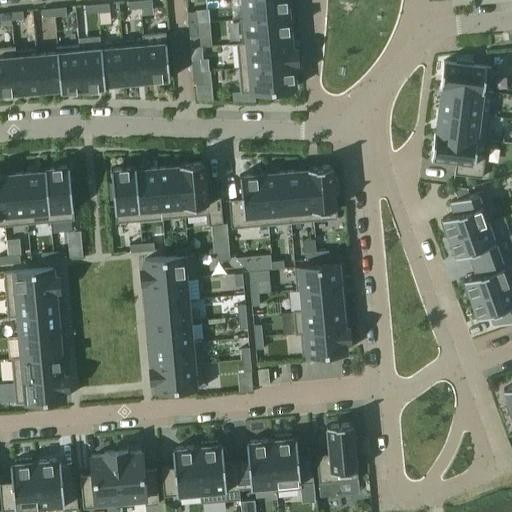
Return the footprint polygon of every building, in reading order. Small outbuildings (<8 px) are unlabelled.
[(141,8),(139,0),(138,0),(128,1),(129,9),(141,8)] [(152,0),(139,0),(141,8),(153,7),(152,0)] [(288,4),(287,0),(243,0),(245,18),(240,18),(240,19),(289,15),(288,4)] [(109,3),(97,4),(98,12),(110,11),(109,3)] [(98,12),(97,4),(85,5),(86,13),(98,12)] [(66,7),(54,8),(55,16),(67,15),(66,7)] [(55,16),(54,8),(42,9),(43,17),(55,16)] [(23,11),(11,12),(12,20),(24,19),(23,11)] [(197,23),(196,11),(188,12),(189,24),(197,23)] [(0,21),(12,20),(11,12),(0,12),(0,21)] [(291,39),(289,15),(240,19),(242,42),(237,43),(237,44),(291,39)] [(198,35),(197,23),(189,24),(190,36),(198,35)] [(166,32),(143,34),(147,81),(170,79),(166,32)] [(147,81),(143,34),(142,34),(142,39),(122,41),(126,83),(147,81)] [(296,49),(292,49),(291,39),(237,44),(239,68),(297,62),(296,49)] [(126,83),(122,41),(101,43),(105,88),(106,87),(105,85),(126,83)] [(105,88),(101,43),(99,43),(100,48),(81,50),(80,45),(79,45),(83,89),(105,88)] [(83,89),(79,45),(57,47),(62,91),(83,89)] [(0,94),(18,93),(14,46),(0,47),(0,94)] [(40,91),(36,49),(16,51),(15,46),(14,46),(18,93),(40,91)] [(62,91),(57,47),(56,47),(57,52),(37,54),(37,49),(36,49),(40,91),(60,89),(60,92),(62,91)] [(201,71),(200,59),(192,60),(193,72),(201,71)] [(488,91),(491,67),(473,65),(473,61),(457,59),(456,63),(443,61),(440,86),(493,92),(493,91),(488,91)] [(297,63),(297,62),(239,68),(241,93),(251,92),(255,91),(265,91),(265,94),(282,92),(282,89),(296,88),(293,64),(297,63)] [(202,83),(201,71),(193,72),(194,84),(202,83)] [(490,116),(493,92),(440,86),(440,87),(441,87),(438,110),(490,116)] [(254,101),(255,91),(251,92),(241,93),(235,93),(234,101),(254,101)] [(487,140),(490,116),(438,110),(436,133),(434,132),(434,133),(487,140)] [(483,178),(487,140),(434,133),(431,158),(456,161),(455,174),(483,178)] [(204,161),(180,164),(185,216),(208,214),(209,225),(223,224),(220,197),(207,198),(204,161)] [(185,216),(180,164),(179,164),(179,165),(158,167),(162,219),(185,216)] [(74,179),(70,179),(69,165),(45,168),(50,222),(74,220),(72,196),(75,195),(74,179)] [(337,218),(335,195),(338,195),(337,178),(334,178),(332,165),(309,167),(314,220),(337,218)] [(140,221),(135,166),(111,169),(112,182),(109,183),(111,199),(114,199),(116,223),(140,221)] [(162,219),(158,167),(136,169),(136,166),(135,166),(140,221),(158,219),(162,219)] [(314,220),(309,167),(308,168),(308,169),(286,171),(291,222),(310,221),(314,220)] [(50,222),(45,168),(44,168),(45,170),(23,172),(28,224),(32,223),(50,222)] [(291,222),(286,171),(276,172),(263,173),(268,225),(291,222)] [(28,224),(23,172),(1,174),(1,173),(0,173),(5,226),(28,224)] [(268,225),(263,173),(240,175),(242,199),(229,200),(232,228),(267,225),(268,225)] [(493,221),(482,190),(450,201),(455,214),(442,218),(443,220),(440,221),(446,237),(449,236),(449,237),(493,221)] [(496,242),(500,241),(493,221),(449,237),(456,256),(468,252),(472,263),(509,250),(509,249),(499,253),(496,242)] [(154,250),(154,242),(142,243),(143,251),(154,250)] [(143,251),(142,243),(130,244),(131,252),(143,251)] [(176,248),(177,256),(184,255),(189,255),(188,247),(176,248)] [(66,258),(65,250),(53,251),(54,259),(66,258)] [(329,258),(328,250),(316,251),(317,259),(329,258)] [(511,283),(511,257),(509,250),(472,263),(476,275),(464,279),(465,281),(462,282),(467,298),(471,297),(471,298),(511,283)] [(54,259),(53,251),(41,252),(42,260),(54,259)] [(218,252),(218,260),(230,259),(229,251),(218,252)] [(317,259),(316,251),(304,252),(305,260),(317,259)] [(20,254),(8,255),(8,263),(20,262),(20,254)] [(196,277),(194,254),(189,255),(184,255),(177,256),(145,259),(145,268),(141,268),(143,282),(196,277)] [(284,268),(283,260),(272,261),(272,269),(284,268)] [(296,289),(340,285),(338,263),(294,267),(296,289)] [(54,276),(53,267),(4,272),(6,294),(59,289),(58,276),(54,276)] [(244,285),(242,273),(235,273),(236,285),(244,285)] [(186,279),(196,278),(196,277),(143,282),(143,283),(147,283),(149,303),(188,299),(186,279)] [(250,282),(251,294),(259,293),(257,281),(250,282)] [(511,319),(511,283),(471,298),(478,317),(490,313),(494,326),(511,319)] [(342,307),(340,285),(296,289),(296,290),(301,290),(303,309),(293,310),(293,311),(342,307)] [(57,311),(55,291),(59,290),(59,289),(6,294),(8,316),(57,311)] [(260,305),(259,293),(251,294),(252,305),(260,305)] [(190,321),(188,299),(149,303),(149,304),(151,325),(190,321)] [(237,305),(239,316),(246,316),(245,304),(237,305)] [(343,315),(342,307),(293,311),(295,333),(344,328),(344,327),(343,315)] [(58,324),(57,311),(8,316),(8,317),(18,316),(20,337),(59,333),(58,324)] [(248,328),(246,316),(239,316),(240,328),(248,328)] [(202,340),(192,341),(190,321),(151,325),(153,346),(202,342),(202,340)] [(254,325),(255,337),(262,336),(261,324),(254,325)] [(346,351),(346,342),(350,342),(348,327),(344,327),(344,328),(295,333),(295,334),(300,333),(302,355),(346,351)] [(61,354),(59,333),(20,337),(22,357),(12,358),(12,359),(61,354)] [(263,348),(262,336),(255,337),(256,349),(263,348)] [(204,363),(202,342),(153,346),(154,363),(150,363),(151,368),(204,363)] [(241,348),(243,359),(250,359),(249,347),(241,348)] [(62,367),(61,354),(12,359),(14,380),(67,376),(67,374),(63,375),(62,367)] [(251,371),(250,359),(243,359),(244,371),(251,371)] [(206,386),(204,363),(151,368),(152,382),(156,381),(157,390),(206,386)] [(268,368),(257,369),(259,385),(270,384),(268,368)] [(68,389),(67,376),(14,380),(16,403),(65,398),(64,390),(68,389)] [(317,455),(319,483),(358,480),(356,454),(359,454),(357,438),(354,438),(353,423),(327,425),(329,454),(317,455)] [(298,456),(297,437),(292,437),(292,434),(275,436),(275,439),(271,439),(276,491),(301,488),(301,484),(314,482),(311,455),(298,456)] [(276,491),(271,439),(246,441),(248,461),(236,462),(240,499),(239,489),(275,486),(275,491),(276,491)] [(201,442),(201,446),(197,446),(202,503),(240,499),(236,462),(224,463),(222,444),(218,444),(217,441),(201,442)] [(202,503),(197,446),(172,448),(174,467),(161,469),(164,496),(201,493),(201,503),(202,503)] [(143,470),(141,451),(128,452),(128,450),(116,451),(121,505),(145,503),(145,505),(159,504),(156,469),(143,470)] [(121,505),(116,451),(104,452),(105,454),(91,456),(93,475),(80,476),(83,508),(121,505)] [(39,511),(35,461),(32,461),(31,458),(15,459),(15,463),(10,463),(12,482),(0,483),(0,491),(2,511),(15,510),(14,511),(39,511)] [(60,458),(35,461),(39,511),(65,511),(65,510),(78,509),(75,476),(62,478),(60,458)] [(243,500),(244,511),(261,511),(259,497),(243,500)]
